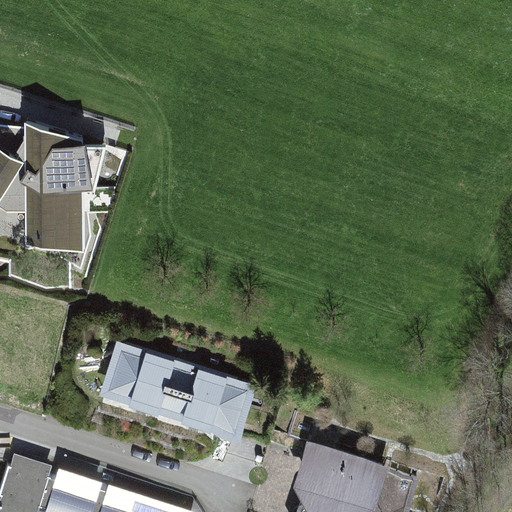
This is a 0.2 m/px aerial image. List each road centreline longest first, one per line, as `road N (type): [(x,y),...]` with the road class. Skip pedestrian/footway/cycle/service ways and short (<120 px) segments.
road 1 (residential): [(259,501),(0,420)]
road 2 (residential): [(0,103),(120,142)]
